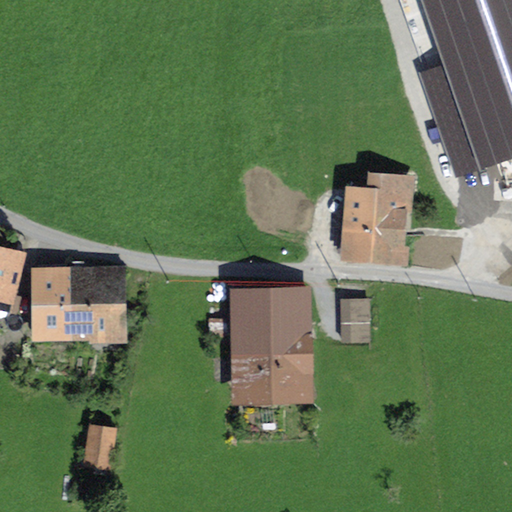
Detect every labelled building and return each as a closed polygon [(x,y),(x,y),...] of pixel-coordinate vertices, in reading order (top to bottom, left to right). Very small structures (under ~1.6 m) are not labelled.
[(511,103),(509,168),(494,167),(493,187),(509,188),(509,180),(511,179),(511,103)] [(349,254),(401,258),(408,180),(373,177),(372,193),(354,192),(349,254)] [(0,252),(0,302),(12,255),(0,252)] [(118,275),(123,275),(123,265),(68,267),(70,329),(95,328),(95,337),(119,336),(118,275)] [(32,272),(33,331),(70,329),(68,267),(67,271),(32,272)] [(241,392),(310,390),(309,339),(302,340),(302,287),(239,289),(241,392)] [(368,300),(342,300),(342,341),(368,341),(368,300)] [(110,469),(112,460),(109,459),(113,428),(93,425),(87,465),(110,469)]
